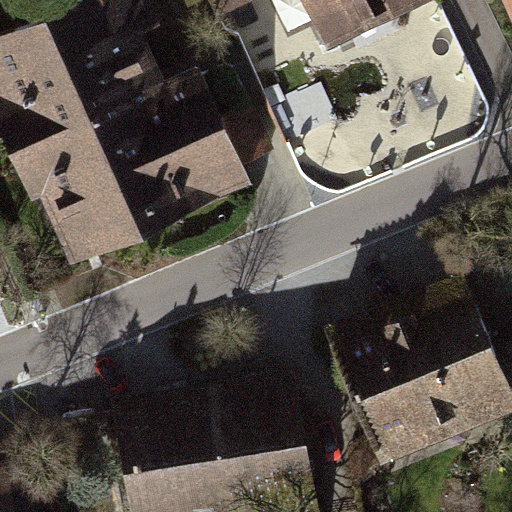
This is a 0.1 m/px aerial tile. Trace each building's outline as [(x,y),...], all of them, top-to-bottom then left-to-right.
[(153,22),(142,0),(58,0),(0,27),(0,134),(60,265),(248,179),(193,60),(159,76),(137,29),(153,22)] [(411,0),(202,0),(209,13),(236,0),(302,0),(322,42),(411,0)] [(511,394),(456,262),(319,320),(377,458),(511,401),(511,394)] [(288,364),(106,393),(124,511),(258,511),(310,504),(288,364)] [(0,511),(24,511),(8,453),(0,454),(0,511)]
